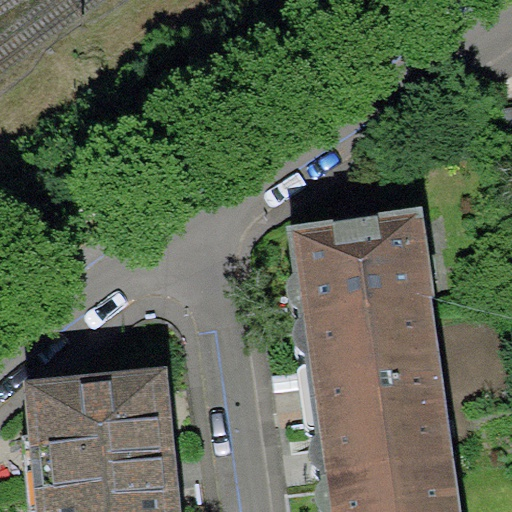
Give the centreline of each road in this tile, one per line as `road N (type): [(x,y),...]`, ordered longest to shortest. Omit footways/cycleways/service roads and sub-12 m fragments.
road 1 (residential): [(511,2),(190,221)]
road 2 (residential): [(238,511),(190,221)]
road 3 (residential): [(190,221),(0,374)]
